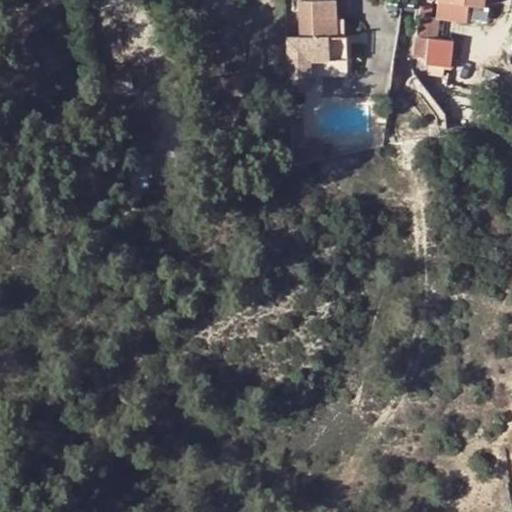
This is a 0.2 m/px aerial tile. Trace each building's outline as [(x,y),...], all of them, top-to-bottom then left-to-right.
[(436,0),(434,18),(469,22),(471,4),(485,6),(485,0),(436,0)] [(298,36),(285,35),(286,61),(286,77),(286,85),(287,90),(307,90),(307,61),(345,61),(344,43),(333,43),(333,38),(333,1),(298,1),(298,36)] [(424,7),(414,72),(427,73),(432,38),(434,22),(429,22),(432,9),(424,7)] [(432,38),(427,73),(450,77),(455,42),(432,38)] [(111,75),(114,85),(132,80),(130,70),(111,75)] [(299,108),(287,109),(289,166),(290,167),(321,160),(320,159),(320,144),(300,145),(299,108)]
